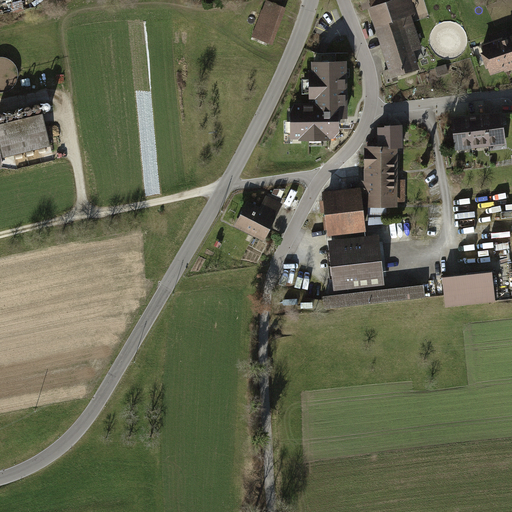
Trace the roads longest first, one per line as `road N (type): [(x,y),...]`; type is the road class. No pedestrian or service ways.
road 1 (tertiary): [(310,0),(271,105),(105,390),(75,434),(41,463),(0,479)]
road 2 (residential): [(371,107),(352,145),(319,180),(272,274),(264,356)]
road 3 (track): [(87,211),(62,104),(52,95),(0,104)]
road 4 (track): [(264,356),(273,511)]
road 5 (residential): [(371,107),(511,93)]
road 6 (track): [(225,186),(87,211)]
